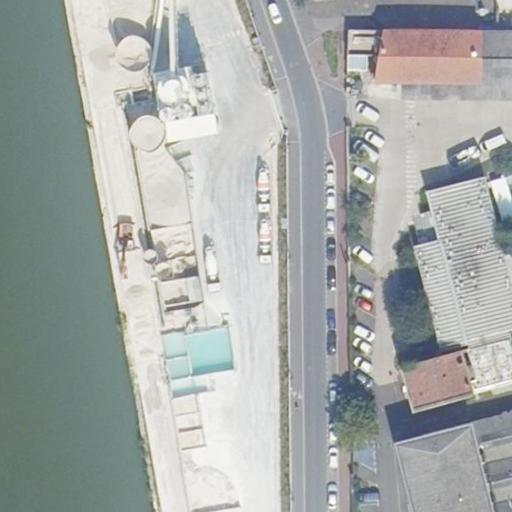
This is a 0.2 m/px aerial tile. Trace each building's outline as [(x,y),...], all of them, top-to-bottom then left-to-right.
[(510,21),(498,20),(498,33),(510,33),(510,21)] [(511,33),(510,33),(498,33),(352,30),(350,72),(369,73),(370,57),(384,57),(382,65),(376,64),(373,78),(380,79),(380,82),(511,84),(511,33)] [(441,242),(498,228),(484,178),(428,193),(441,242)] [(474,349),(511,338),(511,331),(511,330),(511,279),(498,228),(441,242),(441,243),(417,250),(444,349),(472,342),(474,349)] [(167,307),(205,304),(202,277),(164,281),(167,307)] [(234,367),(227,327),(164,337),(168,363),(184,361),(187,375),(234,367)] [(511,338),(474,349),(471,350),(482,394),(511,385),(511,338)] [(475,396),(464,352),(405,368),(417,411),(475,396)] [(511,511),(511,415),(423,437),(437,495),(411,502),(413,511),(511,511)] [(437,495),(423,437),(397,443),(411,502),(437,495)]
